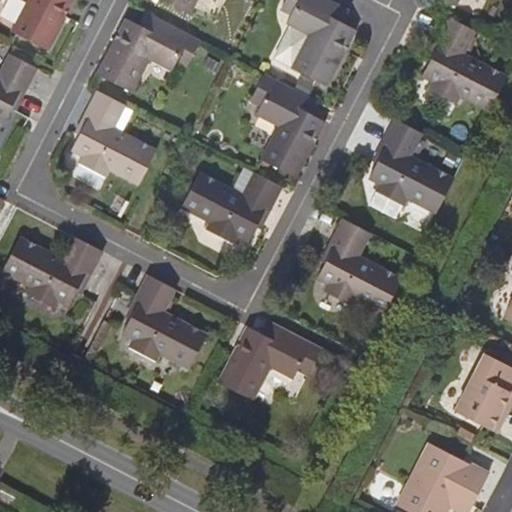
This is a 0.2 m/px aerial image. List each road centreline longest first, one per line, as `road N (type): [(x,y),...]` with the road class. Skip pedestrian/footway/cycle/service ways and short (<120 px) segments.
road 1 (residential): [(388,4),(401,10),(265,272),(243,294),(210,290),(16,189),(112,0)]
road 2 (tertiary): [(0,405),(204,511)]
